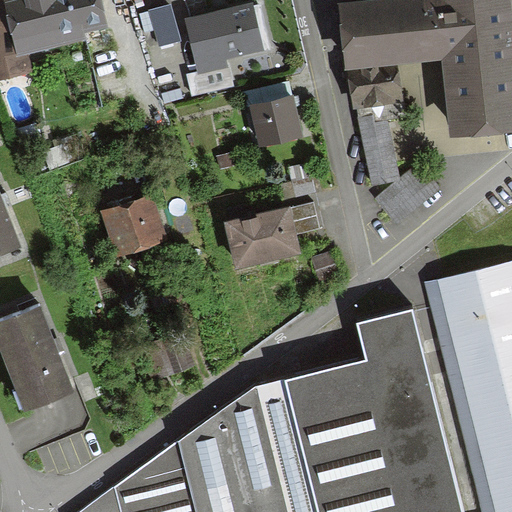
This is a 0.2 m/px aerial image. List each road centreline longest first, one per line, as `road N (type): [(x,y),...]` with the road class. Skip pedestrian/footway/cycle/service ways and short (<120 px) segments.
road 1 (residential): [(371,279),(49,511)]
road 2 (residential): [(302,0),(371,279)]
road 3 (residential): [(511,161),(371,279)]
